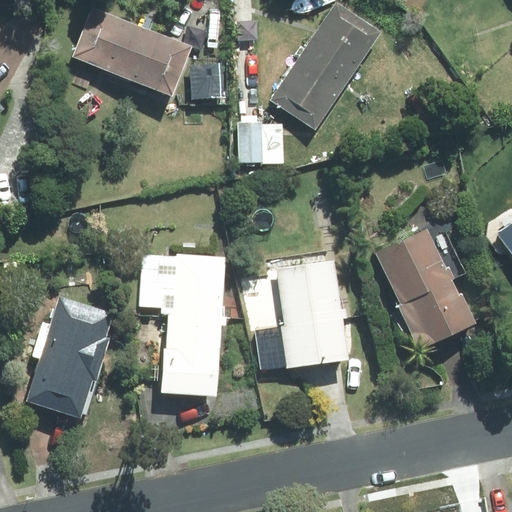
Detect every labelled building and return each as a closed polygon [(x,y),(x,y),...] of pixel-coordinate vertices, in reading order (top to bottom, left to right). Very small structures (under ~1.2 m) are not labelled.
[(265,100),(309,130),(374,32),(333,2),(265,100)] [(67,57),(165,96),(185,45),(86,6),(67,57)] [(259,161),(258,120),(233,121),(234,162),(259,161)] [(511,221),(493,234),(511,261),(511,221)] [(413,350),(470,324),(455,294),(453,295),(446,280),(449,279),(444,267),(441,268),(423,229),(370,253),(394,304),(392,305),(413,350)] [(210,397),(221,257),(174,254),(174,258),(140,256),(136,306),(158,308),(157,315),(164,316),(162,350),(158,349),(154,393),(210,397)] [(342,361),(331,260),(275,267),(282,326),(276,326),(280,368),(342,361)] [(90,382),(104,339),(100,338),(107,314),(54,297),(20,402),(74,419),(86,381),(90,382)]
